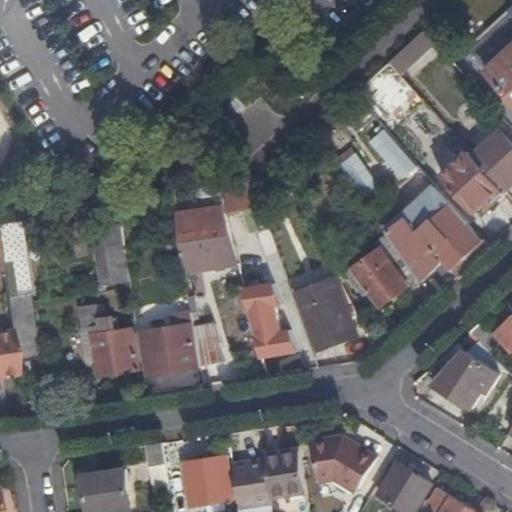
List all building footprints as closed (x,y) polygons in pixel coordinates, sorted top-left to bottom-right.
[(425,32),(390,64),(400,75),(435,44),(425,32)] [(511,96),(511,47),(488,70),(511,96)] [(390,64),(356,95),(382,123),(416,92),(400,75),(390,64)] [(404,179),(420,165),(385,127),(370,142),(404,179)] [(472,153),(505,189),(511,181),(511,141),(500,129),(472,153)] [(472,153),(469,150),(442,174),(474,209),(488,196),(492,201),(505,189),(472,153)] [(356,152),(340,164),(368,200),(384,188),(356,152)] [(298,202),(287,182),(273,189),(284,210),(298,202)] [(407,215),(388,231),(389,232),(416,271),(422,278),(435,267),(441,275),(482,238),(468,222),(470,221),(452,200),(420,228),(407,215)] [(237,257),(222,201),(174,209),(185,267),(237,257)] [(248,204),(225,208),(233,239),(255,233),(248,204)] [(126,243),(123,223),(96,228),(99,248),(126,243)] [(416,271),(389,232),(380,238),(383,245),(354,265),(365,282),(360,286),(369,302),(376,298),(381,305),(410,284),(407,278),(416,271)] [(99,248),(105,289),(132,286),(126,243),(99,248)] [(319,346),(358,333),(337,275),(298,288),(319,346)] [(106,297),(134,293),(132,286),(105,289),(106,297)] [(17,357),(17,361),(37,358),(36,354),(29,304),(28,301),(28,297),(8,299),(9,307),(12,327),(17,357)] [(92,331),(97,361),(99,373),(140,366),(134,325),(118,328),(116,316),(106,317),(107,323),(101,323),(98,302),(81,305),(85,333),(92,331)] [(511,308),(507,303),(496,313),(505,323),(497,331),(511,347),(511,308)] [(150,372),(203,363),(196,327),(195,320),(142,329),(150,372)] [(480,320),(471,328),(480,339),(489,349),(499,340),(480,320)] [(285,337),(282,321),(261,325),(267,358),(306,350),(302,334),(285,337)] [(196,327),(203,363),(225,359),(215,323),(196,327)] [(0,373),(19,371),(17,361),(17,357),(12,327),(0,328),(0,373)] [(90,362),(97,361),(92,331),(85,333),(90,362)] [(489,349),(480,339),(432,383),(471,408),(482,389),(487,392),(504,365),(489,349)] [(345,432),(313,437),(320,479),(336,476),(356,490),(379,454),(345,432)] [(268,458),(235,462),(241,502),(275,498),(274,493),(307,489),(301,447),(267,452),(268,458)] [(204,490),(209,489),(215,488),(213,474),(230,472),(227,453),(184,458),(188,478),(197,477),(199,490),(204,490)] [(153,488),(170,486),(165,458),(149,461),(153,488)] [(403,504),(413,511),(432,481),(398,460),(380,490),(403,504)] [(132,503),(126,464),(83,471),(89,510),(132,503)] [(241,509),(235,475),(217,478),(222,511),(241,509)] [(416,511),(483,511),(440,485),(423,511),(417,511),(416,511)]
